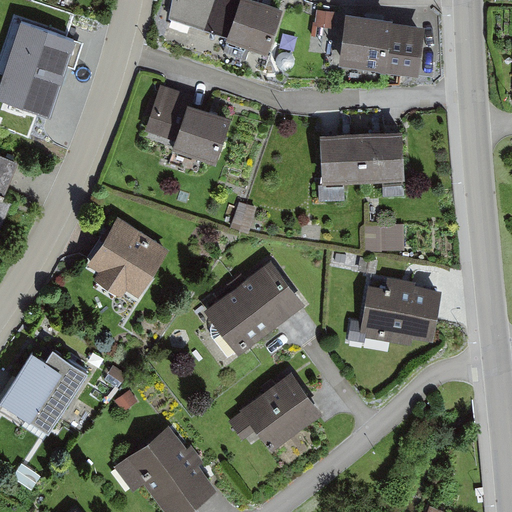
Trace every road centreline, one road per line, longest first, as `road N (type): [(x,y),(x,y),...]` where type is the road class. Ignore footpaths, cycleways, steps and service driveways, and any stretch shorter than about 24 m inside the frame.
road 1 (residential): [(471,92),(291,101),(122,48)]
road 2 (residential): [(122,48),(83,158),(0,313)]
road 3 (residential): [(272,511),(435,376),(495,353)]
road 4 (tertiary): [(471,92),(495,353)]
road 5 (tertiary): [(495,353),(511,511)]
